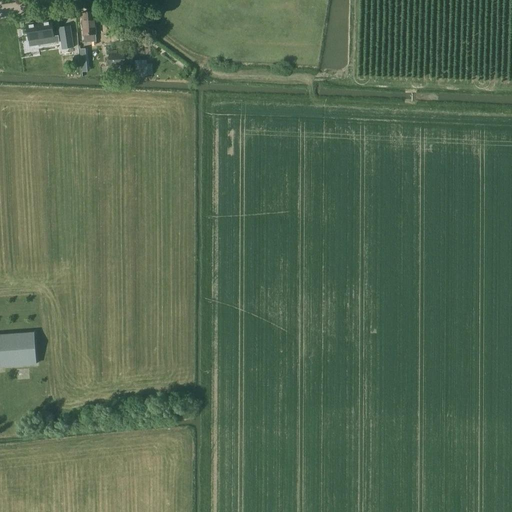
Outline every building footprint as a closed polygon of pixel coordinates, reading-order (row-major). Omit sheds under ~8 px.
[(96,42),(94,12),(82,13),(84,42),(96,42)] [(58,36),(54,36),(51,21),(26,25),(29,41),(37,40),(38,46),(59,42),(58,36)] [(72,38),(61,39),(63,50),(74,48),(72,38)] [(132,76),(131,65),(125,66),(124,53),(109,53),(109,67),(111,67),(111,75),(132,76)] [(136,62),(136,78),(148,77),(147,61),(136,62)] [(0,366),(36,364),(34,333),(0,335),(0,366)]
